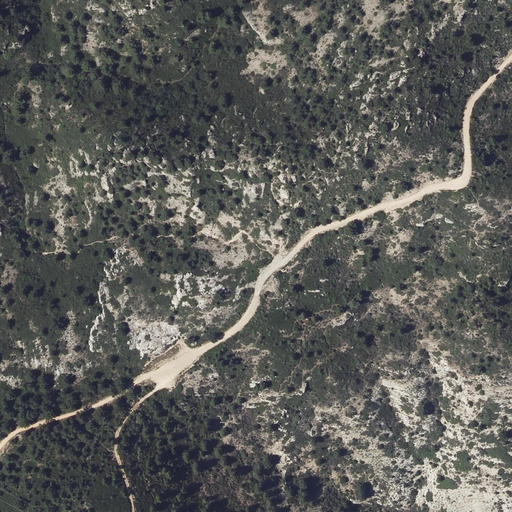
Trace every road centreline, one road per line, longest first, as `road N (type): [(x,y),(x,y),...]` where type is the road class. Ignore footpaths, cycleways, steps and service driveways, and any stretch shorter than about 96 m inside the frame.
road 1 (track): [(0,446),(17,430),(122,393),(241,323),(261,279),(326,225),(458,181),(467,166),(465,112),(511,55)]
road 2 (track): [(198,350),(113,431),(128,511)]
